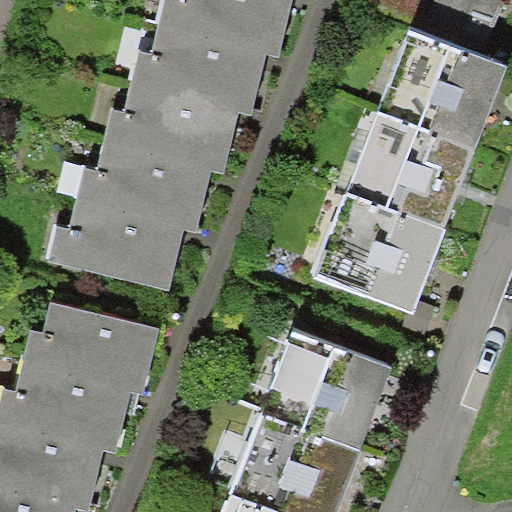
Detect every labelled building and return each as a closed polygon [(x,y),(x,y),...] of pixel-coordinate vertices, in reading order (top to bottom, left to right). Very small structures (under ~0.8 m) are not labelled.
[(195,0),(190,21),(292,47),(303,0),(195,0)] [(251,103),(263,106),(279,44),(190,21),(177,18),(161,80),(251,103)] [(490,144),(511,90),(511,58),(427,24),(394,106),(490,144)] [(223,161),(235,164),(251,103),(161,80),(149,77),(133,138),(223,161)] [(458,224),(490,144),(394,106),(362,186),(458,224)] [(194,221),(207,224),(223,161),(133,138),(121,135),(104,198),(194,221)] [(426,306),(458,224),(362,186),(329,267),(426,306)] [(77,257),(179,283),(194,221),(93,195),(77,257)] [(141,381),(151,384),(167,321),(66,296),(50,358),(141,381)] [(366,445),(400,361),(304,323),(270,406),(366,445)] [(113,440),(125,443),(141,381),(50,358),(39,355),(23,417),(113,440)] [(297,511),(339,511),(366,445),(270,406),(237,488),(297,511)] [(0,475),(84,497),(98,501),(113,440),(23,417),(11,413),(0,455),(0,475)] [(0,511),(80,511),(84,497),(0,475),(0,511)] [(297,511),(237,488),(227,511),(297,511)]
